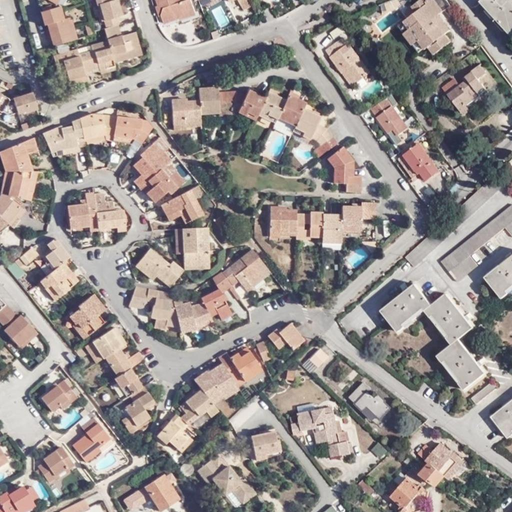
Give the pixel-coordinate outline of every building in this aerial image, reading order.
[(49,29),(54,45),(72,41),(66,19),(65,17),(63,18),(60,7),(55,8),(55,6),(50,7),(49,4),(51,2),(55,5),(57,0),(37,0),(44,24),(47,23),(49,29)] [(105,21),(115,18),(121,16),(118,8),(116,0),(95,0),(101,22),(105,21)] [(160,0),(162,5),(159,6),(157,7),(160,17),(162,16),(164,24),(181,19),(181,17),(194,13),(190,0),(180,3),(178,0),(160,0)] [(236,0),(242,9),(243,9),(251,5),(248,0),(228,0),(230,2),(233,0),(236,0)] [(402,5),(399,0),(390,4),(388,2),(385,3),(387,11),(393,11),(399,8),(399,7),(402,5)] [(451,6),(446,0),(427,0),(426,1),(423,3),(420,0),(412,6),(413,6),(416,12),(410,16),(416,24),(405,33),(419,52),(427,46),(434,55),(451,42),(446,35),(434,19),(431,21),(428,16),(435,11),(438,16),(439,15),(451,6)] [(511,0),(482,0),(481,2),(511,35),(511,0)] [(249,19),(258,14),(252,5),(251,5),(243,9),(249,19)] [(416,12),(413,6),(403,14),(406,19),(410,16),(416,12)] [(434,19),(438,16),(435,11),(428,16),(431,21),(434,19)] [(451,30),(439,15),(438,16),(434,19),(446,35),(451,30)] [(399,25),(405,33),(416,24),(410,16),(406,19),(399,25)] [(66,19),(72,41),(74,40),(77,39),(71,18),(66,19)] [(107,28),(117,25),(115,18),(105,21),(107,28)] [(94,32),(92,25),(86,26),(89,35),(95,34),(94,32)] [(120,36),(117,25),(107,28),(103,29),(107,41),(113,63),(126,59),(124,51),(138,47),(134,32),(120,36)] [(46,30),(50,47),(54,45),(49,29),(46,30)] [(104,64),(106,69),(114,66),(113,63),(107,41),(91,46),(92,50),(79,55),(85,76),(99,71),(97,66),(104,64)] [(370,73),(362,63),(360,64),(357,61),(360,59),(348,43),(343,47),(339,41),(326,51),(346,78),(350,75),(355,84),(370,73)] [(91,46),(77,50),(79,55),(92,50),(91,46)] [(140,55),(138,47),(124,51),(126,59),(140,55)] [(76,81),(86,78),(85,76),(79,55),(77,50),(77,48),(53,56),(59,79),(67,76),(74,74),(76,81)] [(465,103),(467,105),(487,90),(479,80),(486,74),(480,65),(473,71),(473,72),(463,79),(465,82),(460,86),(448,95),(458,108),(465,103)] [(69,82),(69,83),(76,81),(74,74),(67,76),(68,80),(69,82)] [(352,86),(355,84),(350,75),(346,78),(352,86)] [(70,87),(87,82),(86,78),(76,81),(69,83),(70,87)] [(383,89),(375,79),(361,90),(369,100),(383,89)] [(448,95),(460,86),(454,79),(443,88),(448,95)] [(402,85),(395,89),(395,90),(401,97),(408,86),(404,81),(400,83),(402,85)] [(217,87),(198,89),(199,101),(200,114),(219,113),(219,107),(218,93),(218,92),(217,87)] [(257,116),(275,124),(278,118),(286,100),(278,97),(273,95),(275,91),(270,89),(266,98),(257,116)] [(238,112),(239,113),(255,121),(257,116),(266,98),(248,90),(246,95),(245,96),(236,92),(233,106),(239,109),(238,112)] [(278,118),(295,125),(304,108),(306,103),(304,102),(299,100),(294,97),(295,94),(290,91),(286,100),(278,118)] [(227,107),(233,106),(236,92),(225,93),(227,107)] [(11,100),(0,94),(0,113),(1,113),(2,111),(11,116),(17,114),(17,116),(26,113),(27,114),(38,111),(33,93),(11,100)] [(225,93),(218,93),(219,107),(227,107),(225,93)] [(409,128),(402,119),(399,120),(398,117),(400,116),(387,98),(372,108),(377,117),(388,133),(393,130),(398,136),(409,128)] [(186,127),(201,126),(200,114),(199,101),(187,101),(181,102),(181,99),(172,100),(173,125),(186,124),(186,127)] [(471,109),(467,105),(465,103),(458,108),(464,115),(471,109)] [(232,115),(231,118),(235,120),(239,113),(238,112),(239,109),(233,106),(233,107),(232,115)] [(219,116),(232,115),(233,107),(227,108),(227,107),(219,107),(219,113),(219,116)] [(295,125),(292,132),(310,141),(311,138),(316,141),(327,129),(317,124),(321,117),(319,116),(314,113),(304,108),(295,125)] [(118,117),(93,114),(80,119),(84,139),(104,135),(105,139),(113,141),(118,117)] [(152,126),(147,120),(118,117),(113,141),(131,144),(135,140),(136,134),(137,135),(144,140),(152,126)] [(58,127),(42,134),(51,152),(78,146),(77,142),(84,141),(84,139),(80,119),(72,122),(72,126),(62,128),(62,126),(58,127)] [(327,129),(316,141),(320,146),(332,137),(327,129)] [(392,141),(398,136),(393,130),(388,133),(387,134),(392,141)] [(136,134),(135,140),(141,144),(144,140),(137,135),(136,134)] [(104,135),(84,139),(84,141),(85,144),(105,139),(104,135)] [(36,136),(1,151),(8,170),(7,172),(34,171),(31,161),(24,163),(22,156),(29,153),(40,150),(36,136)] [(169,146),(161,136),(153,143),(162,153),(163,151),(169,146)] [(318,148),(323,154),(337,144),(332,137),(320,146),(318,147),(318,148)] [(162,153),(153,143),(140,155),(142,157),(132,165),(134,166),(141,175),(138,177),(133,181),(139,188),(160,169),(169,162),(171,160),(163,151),(162,153)] [(426,181),(440,171),(419,143),(404,155),(418,175),(421,173),(426,181)] [(78,146),(51,152),(53,157),(78,152),(78,149),(78,146)] [(352,176),(352,160),(343,147),(327,159),(334,168),(334,183),(346,183),(346,176),(352,176)] [(313,151),(318,158),(323,154),(318,148),(313,151)] [(31,161),(29,153),(22,156),(24,163),(31,161)] [(186,182),(169,162),(160,169),(168,178),(173,173),(182,184),(183,184),(186,182)] [(141,175),(134,166),(131,168),(138,177),(141,175)] [(168,178),(160,169),(139,188),(145,195),(146,193),(154,203),(168,191),(170,194),(182,184),(173,173),(168,178)] [(509,180),(500,170),(405,257),(415,267),(509,180)] [(34,171),(7,172),(1,194),(10,196),(31,200),(36,172),(34,171)] [(362,176),(353,176),(352,176),(346,176),(346,183),(361,184),(362,176)] [(361,193),(361,184),(346,183),(346,192),(361,193)] [(174,198),(188,190),(183,184),(182,184),(170,194),(174,198)] [(203,196),(197,186),(189,190),(194,200),(203,196)] [(194,200),(189,190),(188,190),(174,198),(161,204),(167,216),(178,210),(181,215),(185,223),(202,214),(194,200)] [(94,195),(94,193),(85,194),(86,199),(86,204),(81,205),(67,207),(70,228),(89,226),(89,224),(97,223),(94,195)] [(1,194),(0,194),(0,218),(7,224),(8,223),(14,228),(20,220),(19,219),(25,211),(9,198),(10,196),(1,194)] [(104,194),(94,195),(97,223),(98,229),(118,227),(126,226),(124,210),(113,211),(112,201),(105,202),(104,194)] [(360,211),(376,211),(376,202),(361,202),(360,207),(360,211)] [(511,204),(441,262),(458,282),(478,266),(471,256),(506,228),(511,235),(511,204)] [(360,219),(376,220),(376,211),(360,211),(360,207),(352,206),(341,206),(341,215),(341,217),(341,233),(359,233),(360,219)] [(296,214),(296,210),(286,210),(281,210),(280,207),(270,207),(270,232),(280,232),(280,235),(295,235),(296,214)] [(170,221),(181,215),(178,210),(167,216),(170,221)] [(20,220),(14,228),(18,231),(29,215),(25,211),(19,219),(20,220)] [(295,235),(295,239),(310,239),(310,237),(322,237),(323,214),(323,213),(310,212),(310,214),(296,214),(295,235)] [(228,222),(222,214),(214,221),(221,228),(228,222)] [(340,240),(341,233),(341,217),(333,217),(333,215),(323,214),(322,237),(322,239),(340,240)] [(90,231),(98,230),(98,229),(97,223),(89,224),(89,226),(90,231)] [(208,264),(207,227),(180,229),(182,266),(208,264)] [(63,262),(69,257),(55,239),(47,245),(52,251),(46,256),(55,269),(58,266),(63,262)] [(345,258),(356,270),(371,256),(361,244),(345,258)] [(32,247),(20,257),(26,264),(27,265),(38,256),(32,247)] [(183,270),(182,269),(172,261),(169,264),(149,248),(136,265),(153,279),(156,276),(158,273),(172,284),(183,270)] [(263,263),(252,250),(223,273),(232,286),(238,281),(242,286),(247,281),(250,285),(261,276),(269,270),(263,263)] [(511,255),(486,277),(502,298),(509,293),(507,291),(511,286),(511,255)] [(38,256),(52,272),(55,269),(46,256),(38,256)] [(20,257),(9,267),(14,273),(26,264),(20,257)] [(67,268),(63,262),(58,266),(62,272),(67,268)] [(52,272),(40,281),(46,289),(51,285),(59,296),(78,281),(67,268),(62,272),(58,266),(55,269),(52,272)] [(223,273),(222,271),(213,278),(218,289),(201,298),(203,303),(210,316),(218,313),(219,315),(230,310),(225,301),(222,295),(221,293),(228,288),(236,301),(241,298),(232,286),(223,273)] [(158,273),(156,276),(171,286),(172,284),(158,273)] [(263,279),(261,276),(250,285),(247,281),(242,286),(247,292),(263,279)] [(438,356),(444,363),(446,361),(462,382),(460,384),(465,390),(486,372),(460,339),(474,327),(447,293),(433,305),(416,284),(382,311),(399,332),(405,327),(403,325),(424,308),(425,311),(431,318),(433,316),(449,336),(447,338),(453,345),(438,356)] [(51,285),(46,289),(55,300),(59,296),(51,285)] [(129,306),(141,309),(146,305),(147,300),(155,301),(154,305),(153,305),(150,316),(160,319),(161,318),(167,319),(166,324),(179,327),(173,301),(171,293),(136,286),(134,292),(129,306)] [(91,312),(101,304),(93,294),(78,307),(80,308),(70,316),(76,324),(78,322),(89,335),(102,325),(95,317),(91,312)] [(194,323),(210,316),(203,303),(190,306),(189,302),(182,304),(181,300),(173,301),(179,327),(179,328),(195,325),(194,323)] [(4,324),(11,318),(13,316),(0,301),(0,324),(2,326),(4,324)] [(105,309),(101,304),(91,312),(95,317),(105,309)] [(403,325),(405,327),(425,311),(424,308),(403,325)] [(232,314),(230,310),(219,315),(221,319),(232,314)] [(197,329),(213,321),(210,316),(194,323),(195,325),(179,328),(180,332),(197,329)] [(431,318),(447,338),(449,336),(433,316),(431,318)] [(16,346),(32,331),(18,317),(13,321),(6,327),(2,331),(16,346)] [(6,327),(13,321),(11,318),(4,324),(6,327)] [(78,322),(76,324),(74,326),(85,339),(89,335),(78,322)] [(304,340),(290,323),(282,330),(279,327),(268,337),(278,349),(286,343),(292,350),(304,340)] [(93,342),(103,358),(105,357),(119,348),(121,346),(115,337),(119,334),(115,327),(93,342)] [(36,335),(32,331),(16,346),(19,350),(36,335)] [(121,346),(125,344),(119,334),(115,337),(121,346)] [(86,347),(96,363),(103,358),(93,342),(86,347)] [(263,342),(257,345),(257,346),(262,358),(263,361),(270,358),(263,342)] [(259,359),(262,358),(257,346),(254,348),(259,359)] [(247,347),(238,353),(241,357),(249,351),(247,347)] [(105,357),(117,376),(127,370),(130,368),(135,365),(131,358),(130,357),(126,360),(119,348),(105,357)] [(328,357),(321,350),(310,360),(318,367),(328,357)] [(230,359),(222,364),(230,376),(237,370),(245,381),(262,370),(249,351),(241,357),(238,353),(230,359)] [(135,365),(143,359),(139,353),(131,358),(135,365)] [(225,353),(218,358),(222,364),(230,359),(225,353)] [(446,361),(444,363),(460,384),(462,382),(446,361)] [(224,399),(238,389),(230,376),(222,364),(208,373),(207,370),(194,380),(199,386),(201,389),(208,397),(217,390),(222,397),(224,399)] [(117,376),(114,378),(126,398),(142,387),(132,373),(130,375),(127,370),(117,376)] [(294,372),(287,370),(285,379),(293,381),(294,372)] [(68,401),(71,404),(79,398),(65,380),(59,385),(51,392),(42,398),(53,412),(61,406),(68,401)] [(499,387),(494,381),(473,398),(477,404),(499,387)] [(51,392),(59,385),(56,383),(49,389),(51,392)] [(367,387),(364,383),(350,397),(356,403),(355,404),(372,420),(376,417),(379,420),(380,419),(381,420),(387,413),(387,412),(390,408),(385,402),(385,401),(378,394),(375,397),(368,392),(371,388),(368,386),(367,387)] [(153,402),(143,386),(142,387),(126,398),(122,400),(126,406),(124,407),(129,415),(126,417),(121,420),(130,433),(138,427),(137,425),(149,417),(146,411),(144,408),(149,405),(153,402)] [(201,389),(199,386),(192,392),(194,395),(201,389)] [(218,411),(213,404),(208,397),(201,389),(194,395),(192,392),(183,398),(186,402),(180,406),(185,413),(183,415),(180,417),(188,424),(205,411),(210,417),(218,411)] [(213,404),(222,397),(217,390),(208,397),(213,404)] [(122,400),(114,406),(117,412),(121,409),(124,407),(126,406),(122,400)] [(511,400),(492,417),(509,439),(511,435),(511,400)] [(63,410),(71,404),(68,401),(61,406),(63,410)] [(298,406),(298,412),(315,408),(314,403),(298,406)] [(328,442),(331,441),(329,432),(338,430),(336,421),(334,411),(324,412),(323,407),(315,408),(298,412),(299,421),(290,422),(292,431),(314,427),(317,444),(328,442)] [(180,417),(176,414),(169,422),(163,430),(157,436),(166,444),(168,442),(178,450),(183,444),(186,447),(192,440),(182,430),(188,424),(180,417)] [(428,418),(427,419),(419,427),(432,436),(436,431),(439,427),(428,418)] [(100,449),(111,440),(95,419),(83,428),(87,434),(73,445),(86,462),(101,451),(100,449)] [(163,430),(169,422),(166,420),(160,428),(163,430)] [(448,432),(439,427),(436,431),(444,437),(448,432)] [(329,432),(331,441),(340,439),(339,433),(338,430),(329,432)] [(275,440),(273,431),(249,436),(255,460),(267,458),(266,454),(280,451),(277,439),(275,440)] [(340,439),(331,441),(328,442),(330,456),(350,453),(350,452),(348,443),(347,438),(340,439)] [(114,443),(111,440),(100,449),(101,451),(102,452),(114,443)] [(387,451),(378,443),(372,450),(380,458),(387,451)] [(181,453),(186,447),(183,444),(178,450),(181,453)] [(427,479),(437,486),(446,476),(439,471),(451,457),(457,462),(459,460),(441,444),(434,451),(427,445),(419,454),(430,464),(424,471),(422,469),(419,472),(427,479)] [(62,450),(49,458),(50,460),(45,464),(38,469),(49,484),(56,479),(55,478),(67,470),(68,472),(74,467),(62,450)] [(0,459),(0,467),(9,462),(5,456),(0,459)] [(405,460),(404,461),(410,466),(414,462),(408,457),(407,458),(404,456),(403,458),(405,460)] [(414,462),(410,466),(413,468),(418,471),(419,472),(422,469),(418,466),(419,465),(414,461),(414,462)] [(217,473),(208,463),(197,471),(207,483),(212,480),(225,496),(233,491),(243,503),(255,494),(243,479),(239,482),(227,466),(217,473)] [(418,471),(413,468),(406,474),(409,478),(410,478),(418,471)] [(69,473),(68,472),(67,470),(55,478),(56,479),(57,481),(69,473)] [(421,485),(427,479),(419,472),(418,471),(410,478),(409,478),(400,488),(398,486),(396,489),(398,490),(392,497),(394,499),(402,506),(400,508),(403,511),(406,511),(409,509),(407,507),(421,492),(423,493),(426,490),(421,485)] [(179,498),(163,475),(145,487),(160,511),(179,498)] [(363,480),(358,485),(370,497),(375,493),(374,492),(373,489),(363,480)] [(0,511),(28,511),(36,507),(33,503),(26,492),(24,489),(18,492),(9,497),(7,494),(0,498),(0,511)] [(15,489),(7,494),(9,497),(18,492),(15,489)] [(26,492),(33,503),(39,499),(32,489),(26,492)] [(85,499),(59,511),(80,511),(89,508),(85,499)] [(397,511),(400,508),(402,506),(394,499),(389,504),(397,511)]
